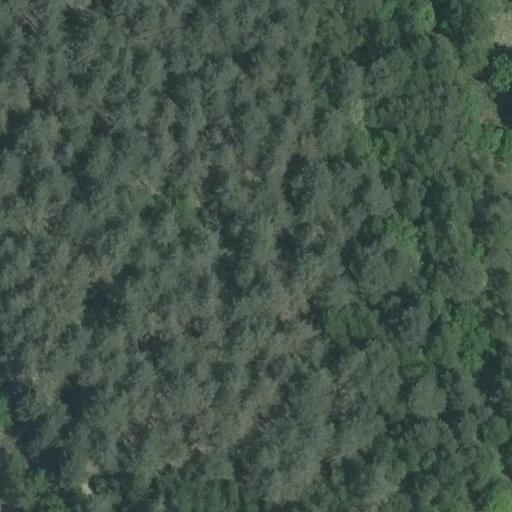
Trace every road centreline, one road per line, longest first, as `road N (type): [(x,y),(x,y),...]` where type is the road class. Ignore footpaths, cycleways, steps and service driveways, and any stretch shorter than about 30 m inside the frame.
road 1 (unknown): [(151,511),(0,212)]
road 2 (track): [(0,348),(77,511)]
